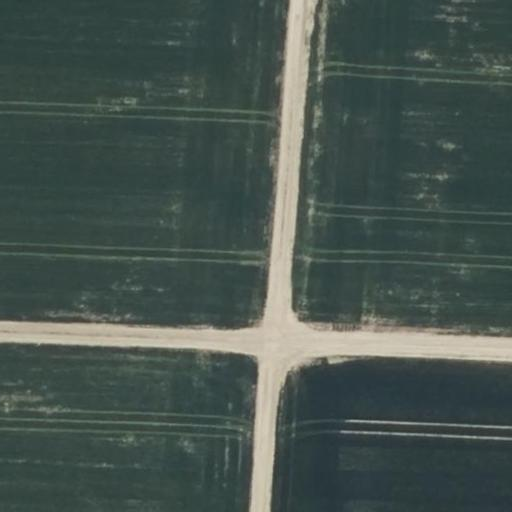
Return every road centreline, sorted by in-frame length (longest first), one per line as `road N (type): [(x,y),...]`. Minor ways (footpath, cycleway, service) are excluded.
road 1 (track): [(0,333),(279,342),(304,0)]
road 2 (track): [(279,342),(511,353)]
road 3 (track): [(279,342),(267,511)]
